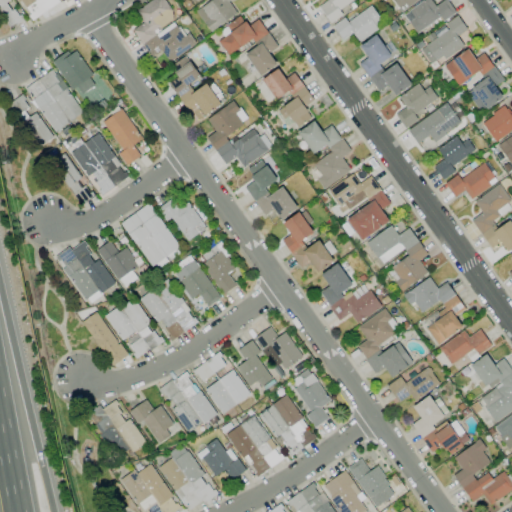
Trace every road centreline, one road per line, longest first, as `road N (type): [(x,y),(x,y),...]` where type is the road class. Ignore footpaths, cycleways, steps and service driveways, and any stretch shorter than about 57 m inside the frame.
road 1 (residential): [(86,14),(283,302),(444,511)]
road 2 (residential): [(275,0),(511,324)]
road 3 (residential): [(283,302),(157,378),(105,387),(84,380)]
road 4 (motorway): [(51,479),(0,292)]
road 5 (residential): [(381,422),(231,511)]
road 6 (residential): [(188,165),(78,227),(49,220)]
